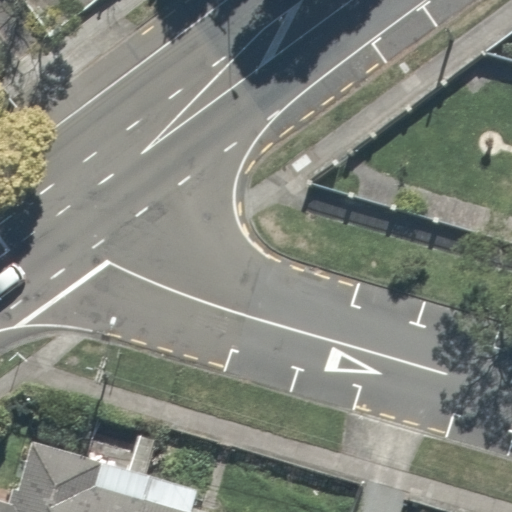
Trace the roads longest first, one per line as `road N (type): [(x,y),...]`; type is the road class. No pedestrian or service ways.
road 1 (unclassified): [(511,394),(144,281),(109,259),(53,200)]
road 2 (tertiary): [(326,0),(53,200)]
